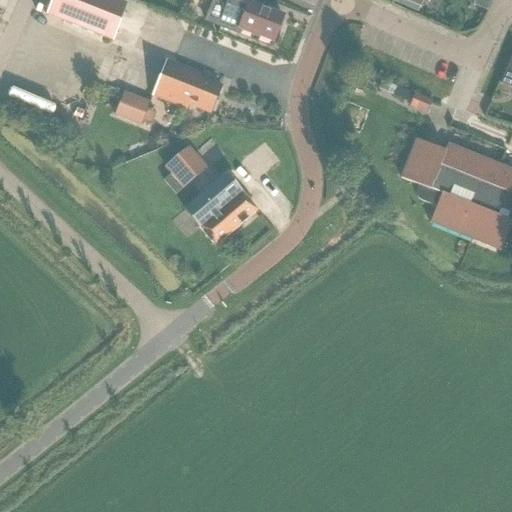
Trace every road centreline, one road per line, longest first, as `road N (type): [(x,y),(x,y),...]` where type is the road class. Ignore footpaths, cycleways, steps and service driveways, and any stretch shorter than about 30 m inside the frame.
road 1 (tertiary): [(0,476),(299,228),(310,187),(300,81),(335,2)]
road 2 (residential): [(504,0),(479,61),(335,2)]
